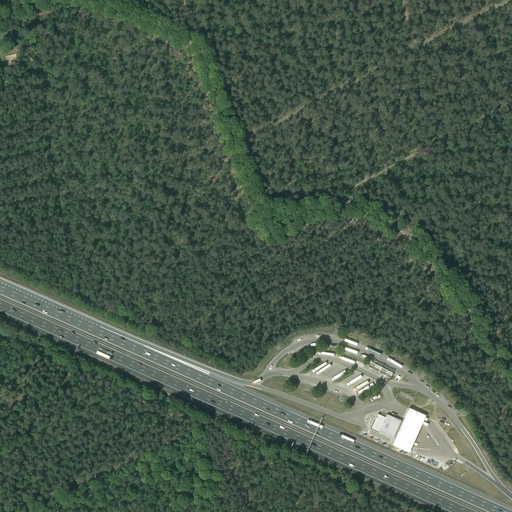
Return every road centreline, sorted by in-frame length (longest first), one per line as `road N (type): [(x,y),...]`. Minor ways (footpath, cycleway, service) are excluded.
road 1 (motorway): [(501,511),(2,289)]
road 2 (motorway): [(0,305),(463,511)]
road 3 (track): [(89,0),(193,44),(257,204),(290,214),(341,206)]
road 4 (track): [(509,0),(233,145)]
road 5 (motorway): [(241,381),(2,289)]
road 6 (track): [(341,206),(369,213),(422,250),(511,374)]
road 7 (track): [(320,209),(511,102)]
